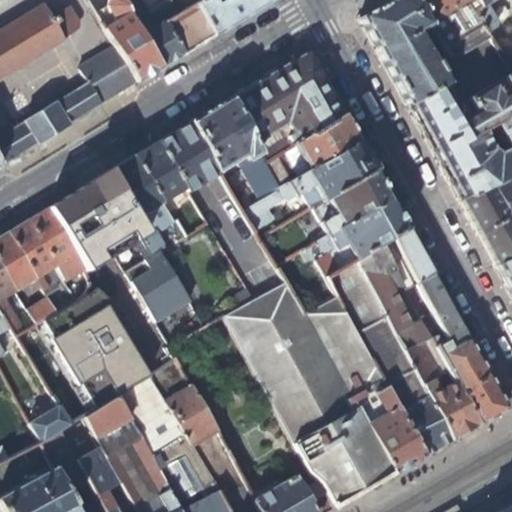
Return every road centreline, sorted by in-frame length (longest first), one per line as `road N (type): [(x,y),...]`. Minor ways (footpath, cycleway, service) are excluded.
road 1 (residential): [(313,11),(511,368)]
road 2 (residential): [(313,11),(0,204)]
